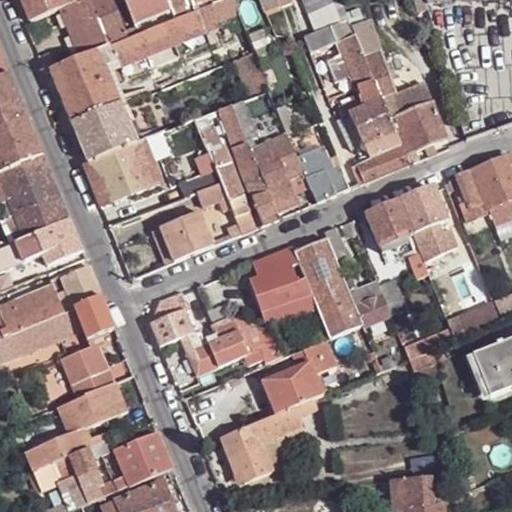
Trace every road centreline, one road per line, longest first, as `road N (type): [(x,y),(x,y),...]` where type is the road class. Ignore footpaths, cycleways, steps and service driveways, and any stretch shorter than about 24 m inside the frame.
road 1 (residential): [(511,136),(124,303)]
road 2 (residential): [(124,303),(0,9)]
road 3 (residential): [(209,511),(124,303)]
